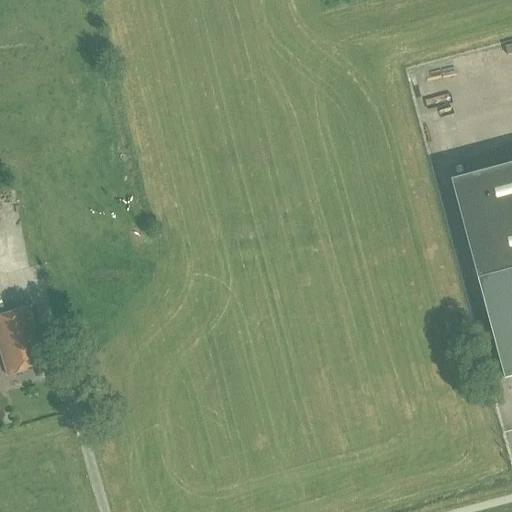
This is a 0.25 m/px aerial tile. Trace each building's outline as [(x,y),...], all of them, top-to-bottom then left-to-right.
[(511,50),(495,56),(501,75),(511,71),(511,50)] [(457,77),(480,71),(477,60),(461,64),(461,62),(433,69),(438,91),(459,86),(457,77)] [(511,108),(457,123),(469,166),(511,153),(511,108)] [(511,163),(452,179),(478,278),(505,378),(511,376),(511,163)] [(48,365),(31,307),(0,316),(0,347),(7,376),(48,365)]
